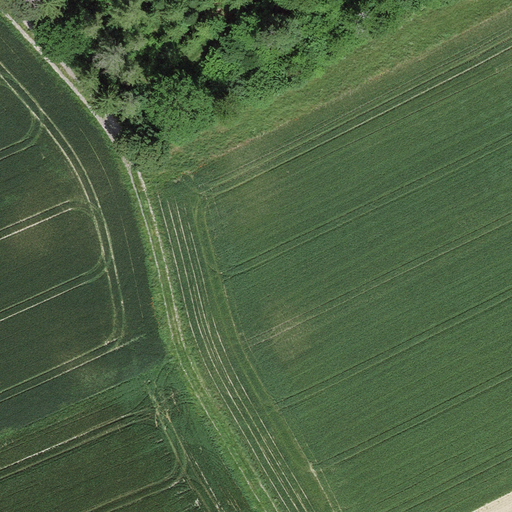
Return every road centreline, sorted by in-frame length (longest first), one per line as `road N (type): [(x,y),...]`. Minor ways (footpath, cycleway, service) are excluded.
road 1 (track): [(271,511),(185,356),(118,127),(0,1)]
road 2 (track): [(255,0),(118,127)]
